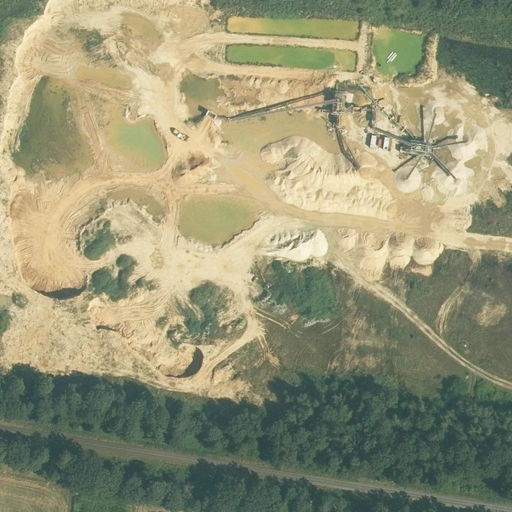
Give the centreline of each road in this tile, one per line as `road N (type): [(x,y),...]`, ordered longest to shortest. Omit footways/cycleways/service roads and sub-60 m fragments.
road 1 (track): [(511,391),(470,374),(380,295),(320,260)]
road 2 (track): [(379,229),(511,243)]
